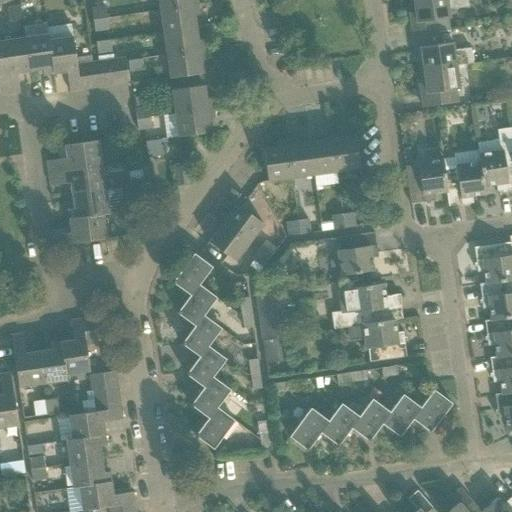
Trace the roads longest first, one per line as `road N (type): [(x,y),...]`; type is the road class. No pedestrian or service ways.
road 1 (residential): [(162,499),(471,465)]
road 2 (residential): [(162,499),(135,303),(140,275)]
road 3 (residential): [(471,465),(439,242)]
road 4 (residential): [(140,275),(274,97)]
road 5 (residential): [(56,306),(27,109)]
road 6 (residential): [(439,242),(407,231),(383,83)]
